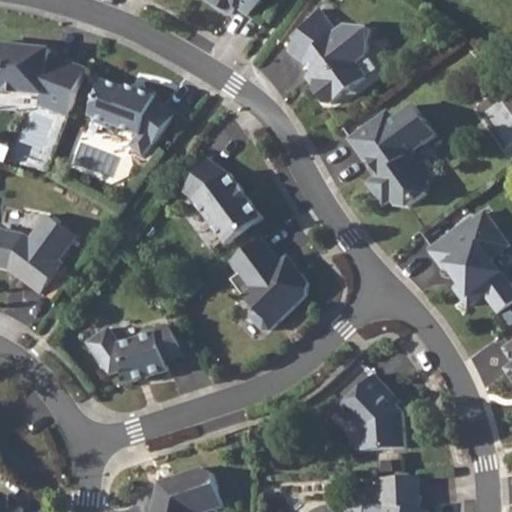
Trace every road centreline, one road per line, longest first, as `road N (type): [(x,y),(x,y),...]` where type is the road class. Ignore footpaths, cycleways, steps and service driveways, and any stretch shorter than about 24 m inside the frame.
road 1 (residential): [(388,290),(344,241),(275,125),(236,89),(176,48),(56,0)]
road 2 (residential): [(87,451),(280,387),(388,290)]
road 3 (residential): [(490,511),(488,467),(469,400),(428,327),(388,290)]
road 4 (residential): [(0,351),(49,390),(87,451)]
